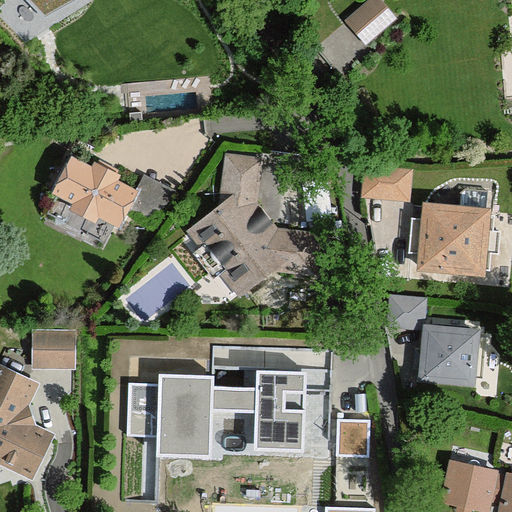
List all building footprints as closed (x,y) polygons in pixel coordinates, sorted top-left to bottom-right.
[(25,18),(64,0),(18,0),(17,0),(25,18)] [(396,19),(380,0),(372,0),(348,23),(367,45),(396,19)] [(232,201),(197,228),(245,290),(274,268),(314,272),(319,237),(270,231),(267,234),(251,213),(254,210),(261,161),(230,157),(225,196),(229,197),(232,201)] [(73,161),(58,192),(78,203),(75,209),(94,220),(98,214),(119,224),(127,209),(135,193),(114,182),(118,177),(97,166),(94,172),(73,161)] [(409,199),(411,171),(367,167),(365,196),(409,199)] [(145,174),(135,193),(127,209),(153,222),(175,190),(145,174)] [(461,209),(486,212),(488,192),(466,190),(462,194),(461,209)] [(426,206),(422,267),(483,272),(488,212),(486,212),(461,209),(426,206)] [(425,301),(393,298),(391,325),(423,328),(425,301)] [(428,328),(424,379),(473,383),(477,332),(428,328)] [(30,366),(72,368),(75,331),(30,329),(30,366)] [(310,363),(335,362),(335,347),(310,347),(310,363)] [(40,383),(0,362),(0,462),(34,480),(53,436),(35,425),(27,404),(40,383)] [(311,391),(312,372),(263,370),(263,386),(219,384),(220,375),(162,373),(159,454),(219,457),(221,410),(260,412),(259,449),(310,451),(311,410),(290,409),(290,391),(311,391)] [(372,421),(342,420),(341,455),(372,456),(372,421)] [(496,472),(453,463),(445,500),(487,509),(489,501),(496,472)] [(504,504),(511,475),(496,472),(489,501),(504,504)] [(511,511),(511,475),(504,504),(502,511),(511,511)]
